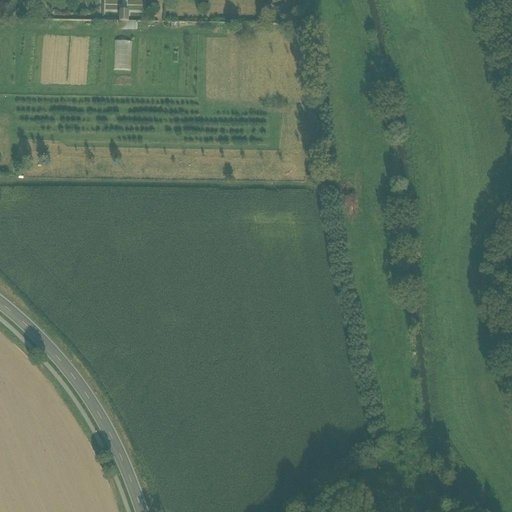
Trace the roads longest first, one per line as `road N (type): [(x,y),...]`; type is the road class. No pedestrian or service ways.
road 1 (track): [(0,187),(331,192),(312,24),(301,0)]
road 2 (tertiary): [(0,303),(47,344),(95,405),(142,511)]
